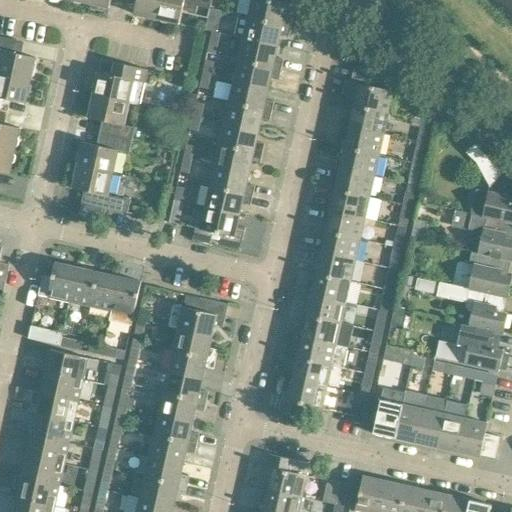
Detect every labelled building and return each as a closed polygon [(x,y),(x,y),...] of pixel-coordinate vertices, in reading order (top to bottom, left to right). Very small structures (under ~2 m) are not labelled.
[(86,0),(86,3),(89,4),(92,9),(101,11),(106,7),(109,8),(110,0),(86,0)] [(136,0),(133,14),(144,16),(145,18),(148,19),(151,20),(153,18),(156,19),(160,0),(136,0)] [(160,0),(156,19),(160,20),(161,22),(164,23),(167,23),(169,22),(179,24),(182,10),(190,11),(189,13),(195,14),(197,6),(210,9),(211,0),(160,0)] [(240,0),(237,15),(239,15),(248,17),(291,27),(293,17),(285,15),(287,3),(279,1),(279,0),(240,0)] [(212,10),(208,24),(220,27),(223,13),(212,10)] [(234,36),(243,38),(278,46),(280,35),(289,37),(291,27),(248,17),(239,15),(234,36)] [(212,31),(209,45),(217,47),(220,33),(212,31)] [(0,73),(31,81),(31,77),(34,76),(36,64),(35,61),(36,58),(21,54),(14,53),(16,40),(0,36),(0,73)] [(275,58),(278,46),(243,38),(238,59),(281,69),(283,59),(275,58)] [(238,59),(234,80),(268,88),(271,77),(279,79),(281,69),(238,59)] [(202,73),(210,75),(213,62),(205,60),(202,73)] [(148,70),(140,68),(123,64),(115,62),(112,75),(98,72),(96,81),(93,83),(92,89),(94,91),(93,94),(129,103),(140,105),(145,83),(148,70)] [(355,99),(354,105),(389,113),(393,91),(383,88),(384,81),(370,69),(354,66),(351,81),(345,80),(342,96),(355,99)] [(0,110),(1,111),(3,99),(25,103),(28,94),(30,92),(31,86),(30,84),(31,81),(0,73),(0,110)] [(210,75),(202,73),(199,87),(207,89),(210,75)] [(266,100),(268,88),(234,80),(229,102),(272,111),(274,102),(266,100)] [(110,122),(107,135),(132,140),(135,128),(124,125),(129,103),(93,94),(92,98),(90,99),(89,105),(90,107),(88,117),(110,122)] [(196,102),(193,116),(201,117),(204,104),(196,102)] [(229,102),(224,123),(259,130),(261,119),(270,121),(272,111),(229,102)] [(354,105),(349,126),(384,134),(389,113),(354,105)] [(430,122),(433,109),(425,107),(422,120),(430,122)] [(0,147),(15,151),(16,148),(18,146),(19,140),(18,138),(20,128),(0,123),(0,113),(1,111),(0,110),(0,147)] [(198,131),(201,117),(193,116),(190,129),(198,131)] [(420,128),(419,134),(427,136),(430,122),(422,120),(420,128)] [(256,142),(259,130),(224,123),(219,144),(262,153),(264,144),(256,142)] [(349,126),(345,147),(379,155),(384,134),(349,126)] [(78,162),(77,165),(113,173),(118,150),(129,153),(132,140),(107,135),(105,147),(82,142),(80,152),(78,154),(76,159),(78,162)] [(186,144),(183,158),(191,159),(194,146),(186,144)] [(219,144),(215,165),(249,173),(252,161),(260,163),(262,153),(219,144)] [(474,144),(466,152),(476,162),(490,185),(488,187),(487,192),(475,189),(469,213),(481,215),(511,223),(511,180),(503,172),(475,145),(474,144)] [(0,171),(10,174),(12,164),(14,162),(16,156),(14,154),(15,151),(0,147),(0,171)] [(345,147),(340,168),(374,176),(379,155),(345,147)] [(415,149),(412,162),(415,163),(421,164),(424,151),(415,149)] [(188,173),(191,159),(183,158),(180,171),(188,173)] [(412,162),(409,176),(417,178),(421,164),(415,163),(412,162)] [(92,205),(102,207),(127,213),(130,200),(108,195),(113,173),(77,165),(77,168),(74,169),(73,175),(74,178),(72,187),(94,193),(92,205)] [(215,165),(210,186),(253,196),(255,186),(247,184),(249,173),(215,165)] [(340,168),(335,189),(370,197),(374,176),(340,168)] [(177,186),(174,200),(182,202),(185,188),(177,186)] [(210,186),(205,207),(240,215),(242,203),(251,205),(253,196),(210,186)] [(365,218),(370,197),(335,189),(330,211),(365,218)] [(406,191),(403,205),(411,206),(414,193),(406,191)] [(176,202),(173,215),(181,216),(183,204),(176,202)] [(403,205),(400,218),(408,220),(411,206),(403,205)] [(195,228),(193,240),(224,247),(240,251),(243,239),(245,228),(237,226),(240,215),(205,207),(200,228),(196,227),(195,228)] [(330,211),(326,232),(360,239),(365,218),(330,211)] [(464,211),(461,229),(481,233),(476,252),(508,260),(511,260),(511,239),(509,239),(511,225),(511,223),(481,215),(469,213),(464,211)] [(326,232),(321,253),(355,261),(360,239),(326,232)] [(395,242),(394,247),(401,248),(404,235),(397,233),(395,242)] [(0,289),(4,290),(10,265),(0,262),(0,257),(2,246),(0,245),(0,289)] [(394,247),(390,260),(398,262),(401,248),(394,247)] [(508,260),(476,252),(470,250),(467,263),(474,265),(469,289),(503,296),(508,297),(511,277),(504,275),(508,260)] [(321,253),(316,274),(351,281),(355,261),(321,253)] [(38,295),(69,302),(77,267),(55,262),(52,278),(42,275),(38,295)] [(98,272),(77,267),(69,302),(91,306),(98,272)] [(91,306),(111,311),(119,277),(98,272),(91,306)] [(311,295),(346,302),(351,281),(316,274),(315,281),(309,280),(306,292),(306,293),(311,295)] [(386,281),(384,289),(392,291),(395,277),(387,275),(386,281)] [(403,275),(401,284),(412,286),(413,277),(403,275)] [(111,311),(109,321),(131,325),(141,284),(141,282),(119,277),(111,311)] [(416,278),(414,290),(433,295),(436,282),(416,278)] [(376,279),(374,287),(384,289),(386,281),(376,279)] [(500,312),(503,296),(469,289),(439,282),(436,297),(465,303),(465,308),(467,311),(472,312),(469,326),(499,333),(503,334),(508,314),(500,312)] [(384,289),(381,303),(389,304),(392,291),(384,289)] [(168,326),(178,328),(212,336),(215,325),(223,327),(228,304),(186,294),(183,307),(173,305),(168,326)] [(341,324),(346,302),(311,295),(307,316),(341,324)] [(379,310),(375,331),(382,333),(387,312),(379,310)] [(394,310),(391,328),(403,330),(407,313),(394,310)] [(307,316),(302,337),(336,345),(341,324),(307,316)] [(138,319),(133,341),(141,342),(146,321),(138,319)] [(438,340),(434,357),(464,363),(498,371),(499,368),(505,369),(508,355),(502,354),(503,351),(495,349),(499,333),(469,326),(462,324),(457,344),(438,340)] [(31,326),(28,339),(60,346),(62,337),(63,333),(31,326)] [(178,328),(173,349),(216,359),(218,350),(210,348),(212,336),(178,328)] [(378,354),(382,333),(375,331),(370,352),(378,354)] [(62,337),(60,346),(73,348),(75,340),(62,337)] [(297,358),(332,366),(344,368),(349,347),(336,345),(302,337),(297,358)] [(133,341),(128,362),(136,363),(141,342),(133,341)] [(90,344),(88,352),(102,355),(103,347),(90,344)] [(386,346),(383,359),(411,365),(413,357),(414,352),(386,346)] [(103,347),(102,355),(115,358),(117,350),(103,347)] [(214,369),(216,359),(173,349),(168,370),(203,379),(205,367),(214,369)] [(44,371),(83,380),(88,358),(51,350),(51,352),(47,351),(44,351),(43,352),(42,359),(45,361),(48,362),(46,371),(44,370),(44,371)] [(370,352),(365,373),(373,375),(378,354),(370,352)] [(413,357),(411,365),(422,368),(424,359),(413,357)] [(297,358),(292,379),(327,387),(332,366),(297,358)] [(434,361),(432,370),(453,375),(455,366),(434,361)] [(455,366),(453,375),(475,380),(477,371),(455,366)] [(126,370),(123,383),(131,385),(134,372),(126,370)] [(168,370),(164,391),(206,402),(208,392),(200,390),(203,379),(168,370)] [(46,372),(41,392),(78,400),(83,380),(44,371),(46,372)] [(107,372),(104,384),(108,385),(117,387),(120,375),(107,372)] [(370,390),(373,375),(365,373),(362,388),(370,390)] [(486,373),(485,374),(484,382),(496,385),(498,376),(486,373)] [(282,400),(280,412),(304,417),(307,405),(322,409),(327,387),(292,379),(288,401),(282,400)] [(128,398),(131,385),(123,383),(119,404),(127,406),(131,407),(133,399),(128,398)] [(108,385),(105,399),(114,401),(117,387),(108,385)] [(381,399),(373,433),(395,438),(402,404),(405,393),(383,388),(381,399)] [(164,391),(159,413),(193,421),(196,410),(204,411),(206,402),(164,391)] [(35,413),(73,422),(78,400),(41,392),(41,394),(38,393),(34,393),(34,394),(32,401),(33,401),(36,403),(39,404),(37,413),(35,412),(35,413)] [(445,414),(437,447),(458,452),(466,418),(468,406),(447,401),(445,414)] [(364,418),(367,404),(359,403),(356,416),(364,418)] [(416,442),(423,409),(415,407),(402,404),(395,438),(416,442)] [(423,409),(416,442),(437,447),(445,414),(423,409)] [(117,412),(114,425),(122,427),(125,414),(117,412)] [(37,414),(32,435),(69,443),(73,422),(35,413),(34,414),(37,414)] [(191,432),(193,421),(159,413),(154,434),(197,444),(199,434),(191,432)] [(102,414),(99,427),(108,429),(111,416),(102,414)] [(487,423),(466,418),(458,452),(480,457),(480,455),(495,458),(500,437),(485,433),(487,423)] [(114,425),(111,438),(119,440),(122,427),(114,425)] [(99,427),(96,441),(105,443),(108,429),(99,427)] [(154,434),(149,455),(184,463),(186,452),(195,453),(197,444),(154,434)] [(32,435),(27,456),(64,464),(69,443),(32,435)] [(107,454),(104,467),(113,469),(115,456),(107,454)] [(266,467),(264,474),(271,476),(268,489),(302,497),(307,475),(310,463),(268,454),(265,467),(266,467)] [(149,455),(144,476),(187,486),(189,476),(181,474),(184,463),(149,455)] [(27,456),(22,477),(59,485),(64,464),(27,456)] [(92,456),(89,469),(98,471),(101,458),(92,456)] [(104,467),(101,481),(110,482),(113,469),(104,467)] [(89,469),(86,483),(95,485),(98,471),(89,469)] [(18,498),(54,506),(59,485),(22,477),(16,476),(13,488),(20,490),(18,498)] [(144,476),(140,498),(174,505),(177,494),(185,496),(187,486),(144,476)] [(367,511),(377,511),(385,480),(363,476),(362,480),(355,509),(367,511)] [(377,511),(399,511),(406,485),(385,480),(377,511)] [(399,511),(422,511),(427,490),(406,485),(399,511)] [(258,501),(257,509),(263,510),(270,511),(298,511),(302,497),(268,489),(265,503),(258,501)] [(444,511),(448,495),(427,490),(422,511),(444,511)] [(344,506),(347,493),(339,491),(336,505),(344,506)] [(444,511),(466,511),(469,500),(448,495),(444,511)] [(98,496),(95,509),(103,511),(106,498),(98,496)] [(18,498),(14,511),(53,511),(54,506),(18,498)] [(82,498),(79,511),(80,511),(88,511),(91,500),(82,498)] [(140,498),(136,511),(172,511),(174,505),(140,498)] [(489,511),(491,504),(469,500),(466,511),(489,511)]
